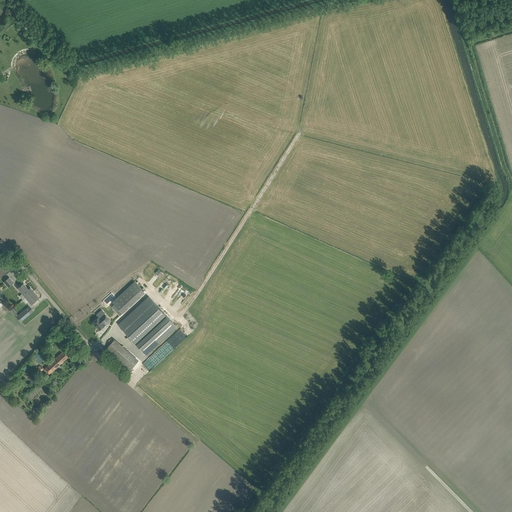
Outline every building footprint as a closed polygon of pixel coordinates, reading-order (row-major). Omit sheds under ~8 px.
[(4,282),(8,287),(14,282),(9,277),(4,282)] [(122,313),(123,313),(145,292),(135,281),(112,302),(120,310),(122,313)] [(18,287),(27,297),(34,291),(30,287),(29,289),(24,283),(18,287)] [(27,297),(32,303),(39,297),(34,291),(27,297)] [(149,296),(119,324),(147,354),(177,326),(149,296)] [(29,306),(16,317),(21,322),(34,311),(29,306)] [(93,322),(99,330),(105,324),(104,323),(109,319),(104,313),(99,317),(93,322)] [(129,371),(138,361),(114,340),(105,350),(129,371)] [(40,364),(47,356),(40,350),(33,357),(40,364)] [(52,361),(53,361),(45,368),(49,373),(60,363),(61,363),(69,356),(64,350),(52,361)] [(70,357),(75,362),(78,359),(74,354),(70,357)] [(28,376),(32,380),(43,369),(40,365),(28,376)]
